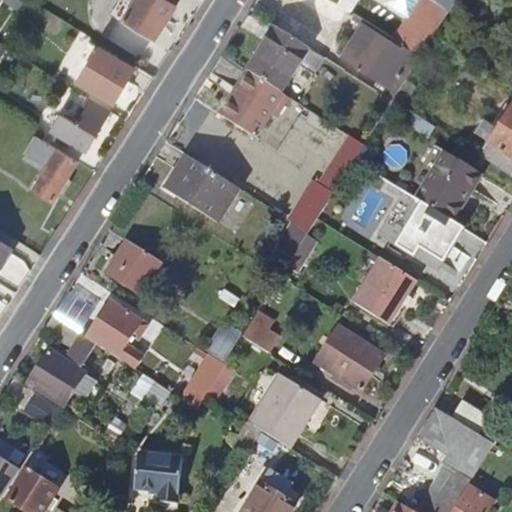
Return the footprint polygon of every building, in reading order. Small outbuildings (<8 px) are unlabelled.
[(135,0),(123,21),(154,41),(177,5),(176,4),(178,0),(135,0)] [(431,0),(449,11),(455,0),(431,0)] [(445,12),(430,2),(425,10),(415,4),(408,16),(418,24),(411,34),(425,43),(445,12)] [(389,88),(384,97),(393,102),(420,57),(411,51),(409,55),(359,24),(338,56),(389,88)] [(283,94),(311,49),(277,28),(249,72),(283,94)] [(101,46),(82,76),(82,77),(81,78),(81,79),(81,80),(81,81),(82,81),(82,82),(83,83),(114,103),(136,68),(101,46)] [(256,140),(285,95),(283,94),(249,72),(237,90),(239,93),(223,118),(256,140)] [(107,115),(110,111),(89,97),(88,98),(86,102),(107,115)] [(85,150),(107,115),(86,102),(74,119),(78,122),(77,124),(62,115),(53,130),(85,150)] [(488,141),(480,156),(511,175),(511,174),(511,104),(511,107),(505,103),(493,123),(484,118),(475,133),(488,141)] [(390,117),(385,114),(365,146),(356,161),(368,168),(373,160),(383,165),(408,125),(408,123),(393,114),(390,117)] [(414,115),(408,123),(408,125),(427,136),(433,127),(414,115)] [(52,201),(77,160),(45,139),(37,135),(26,155),(45,168),(33,189),(52,201)] [(321,174),(340,142),(328,135),(309,167),(321,174)] [(346,159),(354,164),(356,161),(365,146),(355,140),(344,158),(346,159)] [(451,155),(422,202),(455,222),(473,192),(477,194),(487,177),(451,155)] [(217,221),(238,189),(188,157),(167,189),(217,221)] [(341,168),(349,172),(354,164),(346,159),(341,168)] [(422,202),(405,191),(378,234),(438,271),(465,228),(455,222),(422,202)] [(279,245),(296,256),(309,235),(292,224),(279,245)] [(106,274),(141,296),(162,264),(127,242),(106,274)] [(0,267),(9,253),(0,246),(0,267)] [(387,323),(415,278),(403,272),(381,258),(354,303),(387,323)] [(71,291),(57,315),(83,331),(97,307),(71,291)] [(142,322),(110,301),(102,313),(103,315),(87,338),(99,345),(134,367),(141,357),(127,348),(142,322)] [(259,314),(254,322),(243,338),(270,354),(279,339),(262,327),(267,319),(259,314)] [(81,373),(99,345),(87,338),(55,318),(53,321),(47,331),(77,350),(68,364),(51,354),(30,386),(66,408),(86,376),(81,373)] [(147,320),(133,343),(143,349),(157,326),(147,320)] [(385,355),(352,337),(342,331),(320,366),(331,372),(345,381),(358,389),(362,391),(385,355)] [(230,368),(226,365),(218,379),(208,395),(221,404),(237,376),(229,371),(230,368)] [(208,395),(218,379),(208,373),(190,403),(199,408),(208,395)] [(279,374),(249,421),(264,431),(291,448),(321,401),(279,374)] [(354,394),(358,389),(345,381),(342,386),(354,394)] [(162,398),(169,389),(158,382),(152,392),(162,398)] [(58,407),(37,393),(26,410),(48,424),(58,407)] [(460,403),(449,419),(474,434),(484,418),(460,403)] [(415,436),(447,455),(473,471),(490,443),(474,434),(449,419),(432,409),(417,433),(415,436)] [(233,445),(249,455),(264,431),(249,421),(233,445)] [(151,500),(181,501),(185,456),(140,453),(137,488),(151,488),(151,500)] [(447,455),(442,463),(468,479),(473,471),(447,455)] [(0,505),(22,471),(0,457),(0,505)] [(442,463),(412,511),(447,511),(464,485),(468,479),(442,463)] [(7,503),(21,511),(44,511),(57,492),(27,473),(7,503)] [(243,511),(292,511),(298,504),(262,483),(243,511)] [(483,511),(490,500),(464,485),(447,511),(483,511)] [(411,511),(395,502),(389,511),(411,511)]
